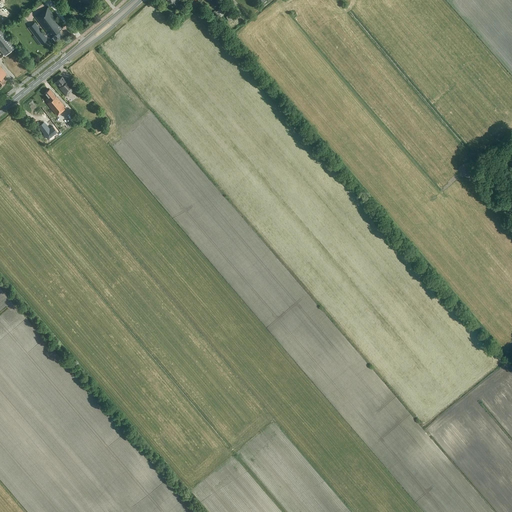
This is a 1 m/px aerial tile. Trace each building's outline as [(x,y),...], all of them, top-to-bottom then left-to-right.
[(168,0),(176,8),(179,5),(174,0),(168,0)] [(48,7),(35,17),(48,34),(50,37),(51,37),(55,42),(63,36),(57,27),(60,24),(48,7)] [(41,44),(48,39),(35,22),(28,27),(41,44)] [(0,86),(6,81),(2,77),(6,74),(0,66),(0,49),(5,55),(15,47),(0,28),(0,86)] [(66,82),(62,77),(56,82),(60,87),(59,88),(65,96),(75,87),(69,80),(66,82)] [(55,96),(49,89),(45,93),(51,100),(47,103),(57,115),(66,108),(56,96),(55,96)] [(43,123),(38,127),(48,139),(57,133),(52,127),(49,130),(43,123)]
